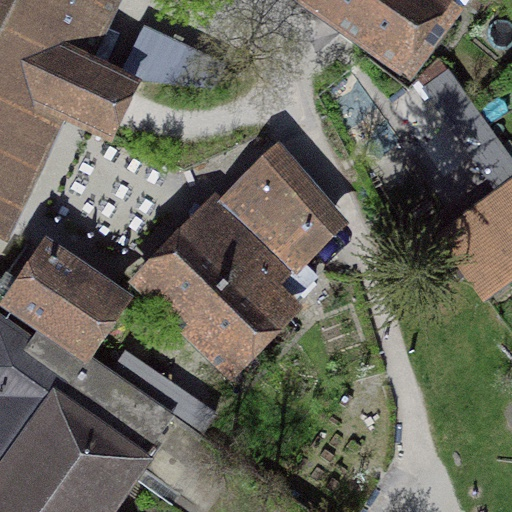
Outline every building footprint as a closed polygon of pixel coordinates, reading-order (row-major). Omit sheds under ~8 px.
[(65,56),(62,54),(87,0),(0,0),(0,184),(42,97),(86,118),(106,127),(126,87),(106,77),(64,58),(65,56)] [(323,0),(402,53),(423,24),(435,5),(428,0),(323,0)] [(147,36),(127,75),(203,84),(211,64),(147,36)] [(448,72),(427,86),(491,176),(511,162),(448,72)] [(203,229),(153,278),(231,357),(277,311),(279,313),(314,278),(297,261),(327,232),(323,228),(330,221),(275,166),(272,169),(269,166),(203,229)] [(511,277),(511,186),(443,237),(486,296),(511,277)] [(15,291),(6,305),(57,340),(87,361),(128,302),(96,280),(59,256),(29,300),(15,291)] [(132,511),(152,484),(187,508),(223,456),(87,361),(57,340),(48,353),(1,320),(0,321),(0,511),(132,511)]
